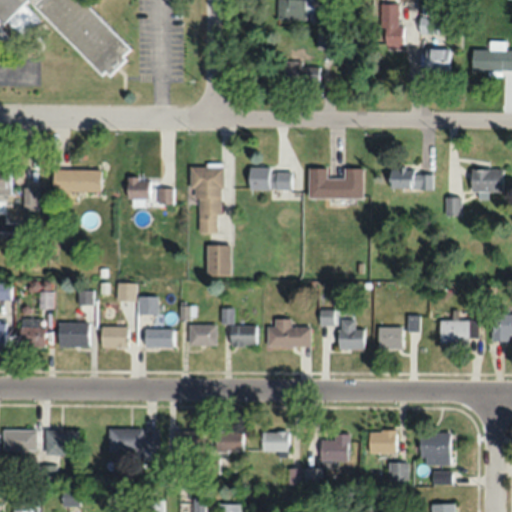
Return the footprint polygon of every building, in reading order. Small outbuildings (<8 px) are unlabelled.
[(0,0),(0,49),(11,38),(1,27),(3,21),(15,25),(17,20),(9,19),(27,1),(106,77),(121,62),(128,44),(82,0),(0,0)] [(306,0),(276,0),(276,19),(306,19),(306,0)] [(401,43),(401,3),(382,3),(382,43),(401,43)] [(418,16),(418,31),(435,31),(435,16),(418,16)] [(448,47),(422,47),(422,70),(448,70),(448,47)] [(511,47),(470,48),(470,70),(511,69),(511,47)] [(302,60),(282,60),(282,82),(319,82),(319,65),(302,65),(302,60)] [(188,202),(196,202),(196,232),(219,232),(220,165),(188,165),(188,202)] [(325,167),(307,167),(307,197),(361,197),(361,167),(343,167),(343,177),(325,177),(325,167)] [(0,194),(9,195),(9,169),(0,168),(0,194)] [(99,168),(52,168),(52,191),(99,191),(99,168)] [(247,168),(247,189),(290,189),(290,168),(247,168)] [(431,189),(431,169),(387,169),(387,189),(431,189)] [(501,169),(470,169),(470,192),(501,192),(501,169)] [(125,198),(132,198),(132,205),(141,205),(141,198),(149,198),(149,177),(125,177),(125,198)] [(22,187),(22,210),(36,210),(36,187),(22,187)] [(171,203),(171,188),(157,188),(157,203),(171,203)] [(443,196),(443,216),(459,216),(459,196),(443,196)] [(229,244),(204,243),(204,275),(229,275),(229,244)] [(0,298),(10,298),(10,281),(0,280),(0,298)] [(50,307),(50,291),(38,291),(38,307),(50,307)] [(154,312),(154,295),(138,295),(138,312),(154,312)] [(332,308),(318,308),(318,323),(332,323),(332,308)] [(511,312),(490,312),(490,338),(511,338),(511,312)] [(42,317),(17,317),(17,345),(42,345),(42,317)] [(289,325),(289,318),(274,318),(274,326),(265,326),(265,345),(308,345),(308,325),(289,325)] [(363,328),(353,328),(353,319),(337,319),(337,347),(363,347),(363,328)] [(437,341),(477,341),(477,319),(437,319),(437,341)] [(88,321),(56,321),(56,345),(88,345),(88,321)] [(214,323),(187,323),(187,344),(214,344),(214,323)] [(127,324),(99,325),(99,346),(127,345),(127,324)] [(228,345),(255,345),(255,324),(228,324),(228,345)] [(401,325),(376,325),(376,347),(401,347),(401,325)] [(171,327),(143,327),(143,346),(171,346),(171,327)] [(107,450),(158,451),(158,427),(107,427),(107,450)] [(35,449),(35,428),(1,428),(1,449),(35,449)] [(76,429),(44,429),(44,453),(76,453),(76,429)] [(396,429),(368,429),(368,452),(396,452),(396,429)] [(200,430),(171,430),(171,454),(200,454),(200,430)] [(212,451),(242,451),(242,430),(212,430),(212,451)] [(260,431),(260,452),(286,452),(286,431),(260,431)] [(449,431),(418,431),(418,462),(449,462),(449,431)] [(332,438),(319,438),(319,459),(347,459),(347,432),(332,432),(332,438)] [(407,479),(407,461),(387,461),(387,479),(407,479)] [(55,464),(40,464),(40,482),(55,482),(55,464)] [(286,468),(286,483),(319,483),(319,467),(286,468)] [(77,504),(77,487),(61,487),(61,504),(77,504)] [(203,511),(203,497),(192,497),(192,511),(203,511)] [(238,511),(239,502),(217,502),(217,511),(238,511)] [(429,511),(454,511),(454,502),(430,502),(429,511)]
